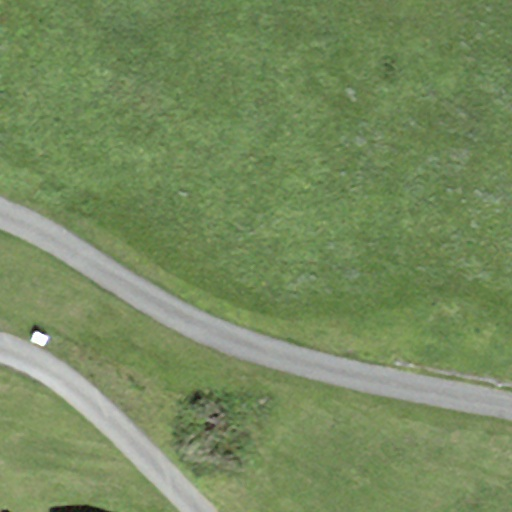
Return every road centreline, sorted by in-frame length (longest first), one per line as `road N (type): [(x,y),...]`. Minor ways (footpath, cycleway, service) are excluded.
road 1 (unclassified): [(511,381),(0,222)]
road 2 (unclassified): [(0,356),(22,354),(186,511)]
